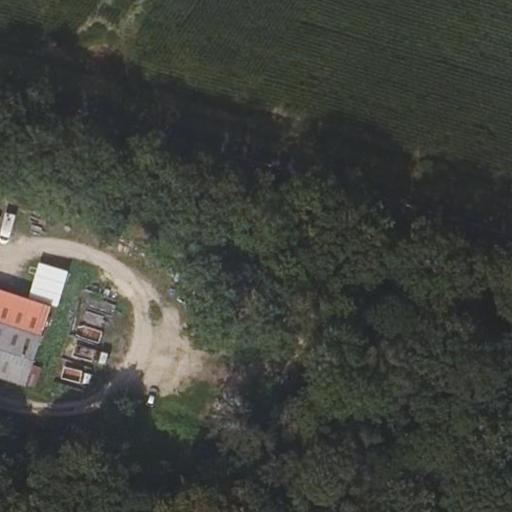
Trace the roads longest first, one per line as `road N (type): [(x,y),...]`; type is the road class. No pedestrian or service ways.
road 1 (tertiary): [(0,84),(511,232)]
road 2 (track): [(0,411),(63,424),(114,408),(156,359),(149,310),(58,248),(0,244)]
